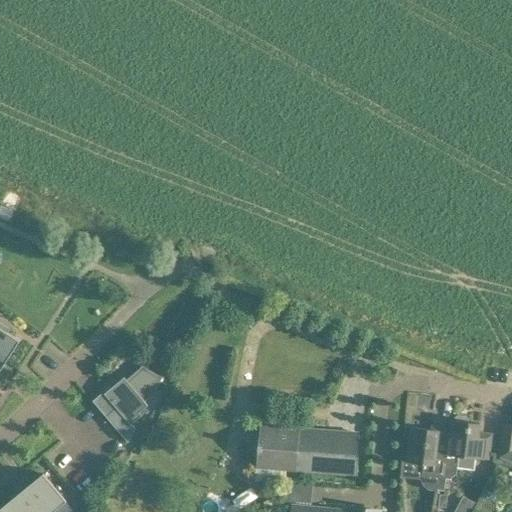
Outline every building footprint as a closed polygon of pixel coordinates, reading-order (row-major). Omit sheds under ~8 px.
[(0,355),(7,360),(19,340),(0,327),(0,325),(2,323),(0,321),(0,355)] [(124,377),(94,401),(128,443),(135,429),(131,424),(141,415),(139,412),(147,405),(145,402),(150,397),(151,398),(163,378),(142,366),(141,368),(127,380),(124,377)] [(438,478),(436,489),(444,490),(446,478),(449,479),(456,474),(457,467),(474,470),(475,458),(475,457),(488,459),(492,434),(479,432),(480,423),(468,422),(468,419),(466,416),(457,415),(455,417),(455,420),(452,419),(451,429),(448,454),(442,453),(438,478)] [(511,424),(504,423),(500,456),(503,457),(501,464),(511,467),(511,424)] [(357,478),(359,433),(330,431),(330,430),(260,425),(256,466),(276,468),(354,474),(354,478),(357,478)] [(451,429),(431,426),(431,429),(411,426),(406,462),(423,464),(421,477),(421,479),(421,481),(422,483),(423,484),(424,485),(425,487),(426,488),(428,488),(430,489),(436,489),(438,478),(442,453),(448,454),(451,429)] [(43,473),(25,488),(44,511),(52,511),(66,501),(43,473)] [(351,511),(311,507),(313,483),(295,481),(279,504),(293,506),(292,511),(379,511),(380,511),(366,509),(365,511),(359,511),(353,511),(353,508),(352,508),(351,511)] [(44,511),(25,488),(7,502),(15,511),(44,511)] [(463,496),(454,511),(455,511),(471,511),(476,503),(463,496)] [(480,511),(491,511),(494,504),(481,499),(477,511),(480,511)] [(266,500),(263,508),(275,511),(277,504),(266,500)] [(15,511),(7,502),(0,508),(0,511),(15,511)]
